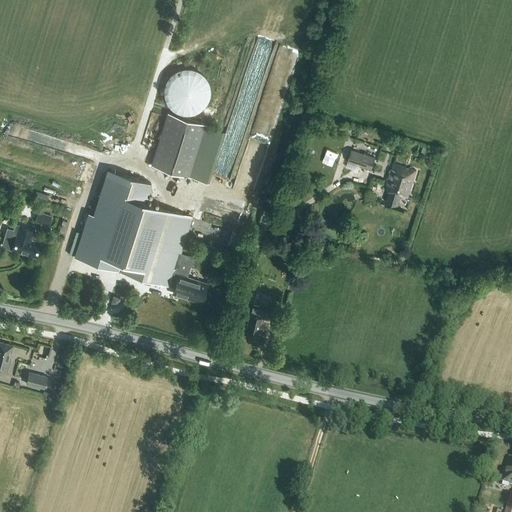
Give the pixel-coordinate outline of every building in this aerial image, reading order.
[(186,114),(191,114),(196,112),(200,110),(204,106),(208,101),(210,96),(210,90),(210,86),(209,82),(206,77),(203,73),(197,70),(192,68),(188,67),(184,67),(178,69),(173,71),(169,75),(165,81),(164,85),(163,92),(165,99),(168,105),(172,109),(176,112),(181,113),(186,114)] [(208,182),(224,130),(167,112),(151,164),(208,182)] [(371,169),(375,157),(352,149),(348,161),(371,169)] [(408,197),(416,170),(394,163),(387,185),(389,186),(388,191),(389,192),(386,201),(397,204),(400,194),(408,197)] [(188,298),(188,297),(201,301),(207,282),(187,276),(193,257),(181,253),(193,216),(146,201),(152,182),(107,168),(92,213),(88,212),(81,233),(74,256),(168,286),(168,285),(177,288),(177,287),(182,289),(180,296),(188,298)] [(48,226),(52,215),(38,211),(35,221),(48,226)] [(66,221),(61,220),(58,231),(63,233),(66,221)] [(35,229),(15,223),(13,229),(7,227),(1,246),(22,252),(22,251),(35,255),(39,242),(32,240),(35,229)] [(74,256),(81,233),(76,231),(69,255),(74,256)] [(204,242),(200,253),(215,258),(219,247),(204,242)] [(268,301),(270,296),(256,293),(253,305),(265,309),(267,301),(268,301)] [(118,304),(120,297),(113,295),(111,302),(118,304)] [(270,317),(278,319),(282,303),(276,301),(275,306),(273,305),(270,317)] [(266,318),(267,311),(252,307),(251,313),(249,313),(246,327),(247,327),(245,333),(256,336),(258,328),(263,330),(265,323),(263,323),(264,317),(266,318)] [(8,359),(12,345),(0,342),(0,371),(6,373),(10,359),(8,359)] [(44,389),(47,376),(29,372),(26,384),(44,389)] [(58,382),(52,380),(50,387),(56,389),(58,382)] [(511,459),(508,458),(501,481),(511,484),(511,459)]
